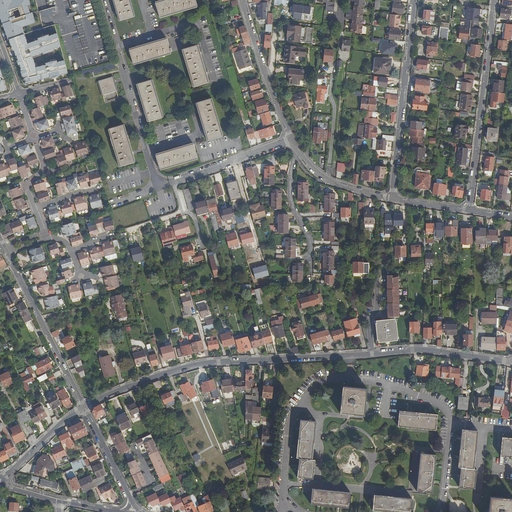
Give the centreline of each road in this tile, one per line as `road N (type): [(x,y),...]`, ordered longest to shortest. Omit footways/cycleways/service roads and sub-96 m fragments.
road 1 (residential): [(511,362),(409,351),(209,362),(83,407)]
road 2 (residential): [(241,0),(298,152),(329,180),(392,198)]
road 3 (residential): [(469,209),(495,0)]
road 4 (residential): [(414,0),(392,198)]
road 5 (residential): [(8,253),(83,407)]
